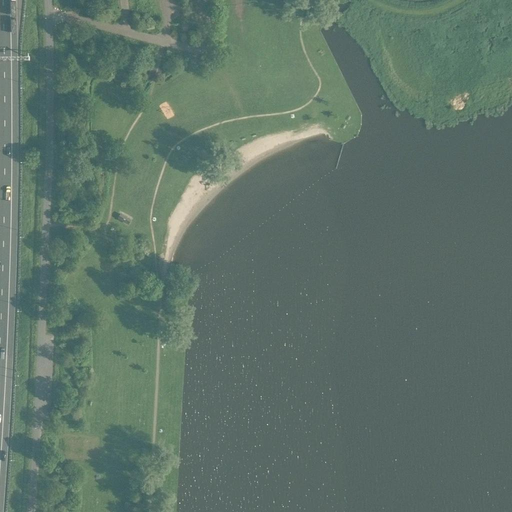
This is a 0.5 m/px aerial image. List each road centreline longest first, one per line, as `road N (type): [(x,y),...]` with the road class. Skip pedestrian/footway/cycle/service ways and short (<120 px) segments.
road 1 (unclassified): [(31,511),(47,13)]
road 2 (motorway): [(0,317),(2,0)]
